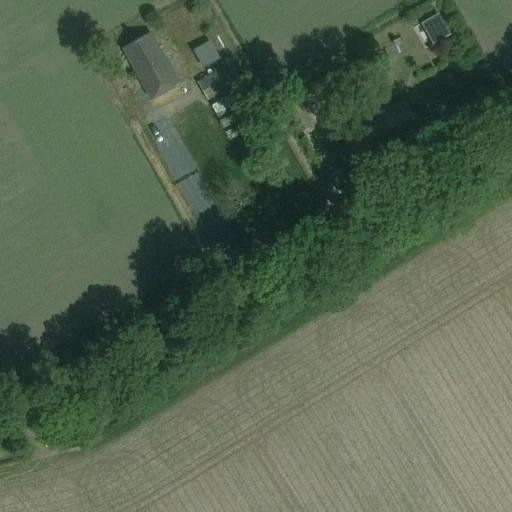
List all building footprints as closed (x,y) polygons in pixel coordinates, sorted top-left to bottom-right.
[(122,52),(148,101),(177,85),(151,36),(122,52)] [(370,67),(363,53),(335,68),(341,78),(357,70),(359,73),(370,67)] [(207,103),(232,89),(229,85),(239,79),(232,68),(227,71),(222,62),(213,67),(216,73),(196,84),(207,103)] [(454,94),(440,102),(447,116),(462,108),(454,94)] [(364,176),(416,145),(412,137),(420,132),(403,103),(385,114),(383,111),(340,136),(364,176)]
